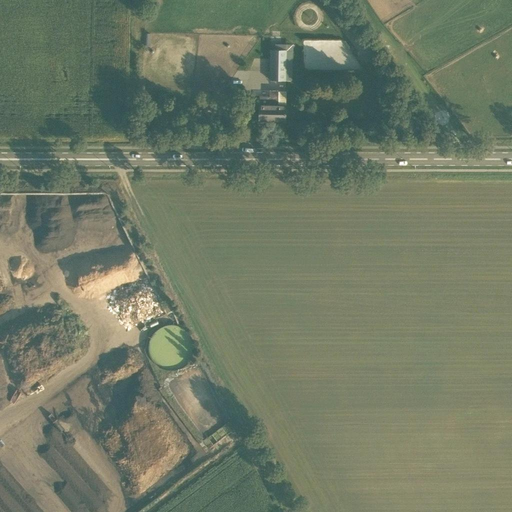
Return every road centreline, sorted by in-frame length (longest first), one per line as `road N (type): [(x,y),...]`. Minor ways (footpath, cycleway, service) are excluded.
road 1 (primary): [(511,158),(0,158)]
road 2 (track): [(287,511),(135,212),(118,157)]
